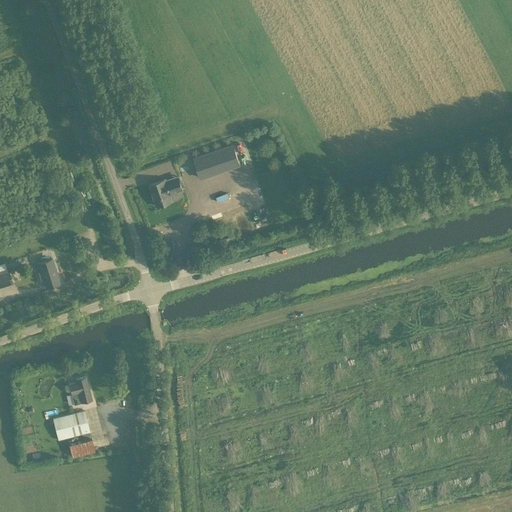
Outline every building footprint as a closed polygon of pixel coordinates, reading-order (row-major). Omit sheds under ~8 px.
[(234,145),(195,158),(202,178),(241,165),(234,145)] [(165,179),(148,184),(156,207),(174,201),(172,194),(184,190),(179,175),(166,180),(165,179)] [(80,234),(90,253),(99,248),(89,229),(80,234)] [(169,253),(179,249),(171,229),(161,233),(169,253)] [(52,259),(39,263),(41,271),(38,272),(40,280),(44,280),(46,288),(59,284),(52,259)] [(0,287),(13,284),(9,271),(8,272),(6,268),(0,270),(0,287)] [(76,379),(77,382),(69,384),(72,394),(79,392),(82,402),(91,400),(85,377),(76,379)] [(53,418),(58,439),(89,431),(84,411),(53,418)] [(71,443),(74,456),(98,449),(94,437),(71,443)]
